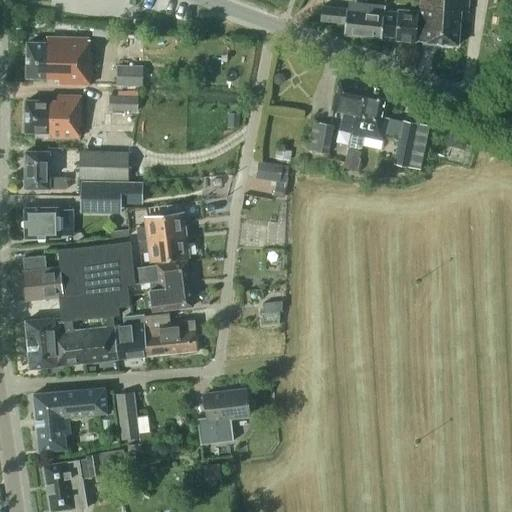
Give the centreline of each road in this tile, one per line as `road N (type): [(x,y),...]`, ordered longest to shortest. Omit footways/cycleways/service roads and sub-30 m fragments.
road 1 (residential): [(0,387),(215,370),(235,204),(270,24)]
road 2 (unclassified): [(286,29),(511,118)]
